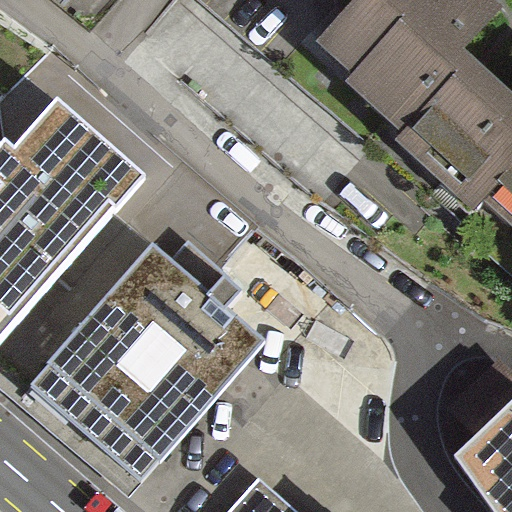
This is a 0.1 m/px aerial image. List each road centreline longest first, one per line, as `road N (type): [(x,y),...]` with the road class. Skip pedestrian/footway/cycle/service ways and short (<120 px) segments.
road 1 (residential): [(14,0),(416,329)]
road 2 (residential): [(416,329),(430,471),(458,511)]
